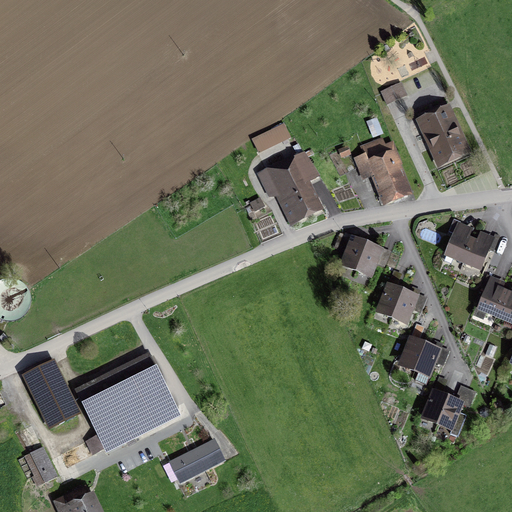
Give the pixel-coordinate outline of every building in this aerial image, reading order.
[(401,84),(381,93),(387,105),(407,97),(401,84)] [(439,169),(473,154),(451,104),(417,119),(439,169)] [(258,154),(291,137),(284,123),(251,140),(258,154)] [(385,208),(415,197),(394,141),(384,145),(381,136),(360,144),(364,154),(352,158),(361,182),(373,177),(385,208)] [(347,147),(339,151),(343,158),(351,154),(347,147)] [(276,194),(293,226),(325,212),(312,184),(321,178),(305,151),(258,173),(270,197),(276,194)] [(458,229),(447,253),(463,261),(474,236),(458,229)] [(491,243),(474,236),(463,261),(480,269),(491,243)] [(354,240),(343,266),(356,271),(367,246),(354,240)] [(382,252),(367,246),(356,271),(371,277),(382,252)] [(502,283),(488,277),(472,316),(484,321),(488,314),(496,317),(506,295),(498,292),(502,283)] [(388,287),(377,312),(391,318),(401,292),(388,287)] [(416,298),(401,292),(391,318),(405,324),(416,298)] [(511,297),(506,295),(496,317),(511,323),(511,297)] [(411,341),(401,367),(414,372),(425,347),(411,341)] [(439,353),(425,347),(414,372),(429,378),(439,353)] [(181,416),(149,353),(75,389),(107,452),(181,416)] [(47,429),(80,413),(54,360),(22,375),(47,429)] [(435,392),(424,417),(437,423),(448,397),(435,392)] [(463,404),(448,397),(437,423),(452,429),(463,404)] [(182,482),(224,462),(213,439),(171,459),(182,482)] [(37,485),(57,476),(44,446),(24,455),(37,485)] [(103,511),(94,492),(89,495),(84,485),(54,499),(60,511),(103,511)]
